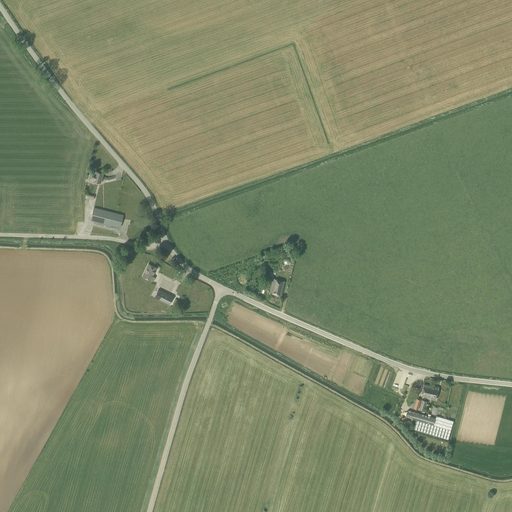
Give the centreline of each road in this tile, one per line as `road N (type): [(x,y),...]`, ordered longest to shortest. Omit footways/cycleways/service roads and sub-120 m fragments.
road 1 (unclassified): [(511,385),(410,371),(221,288)]
road 2 (unclassified): [(165,241),(145,192),(0,5)]
road 3 (unclassified): [(150,511),(221,288)]
road 4 (unclassified): [(0,234),(107,238),(142,248),(165,241)]
